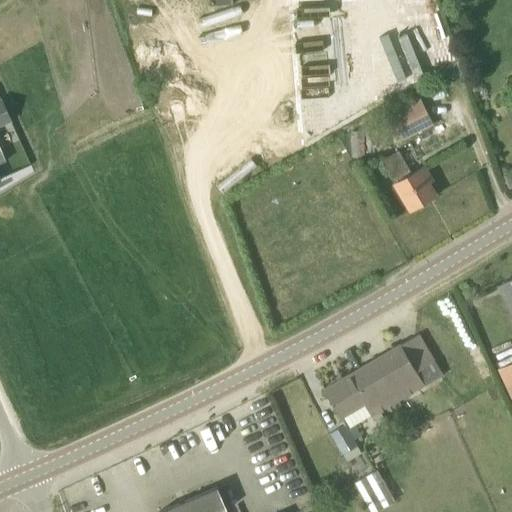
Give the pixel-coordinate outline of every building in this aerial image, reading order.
[(397,143),(433,125),(420,97),(384,115),(397,143)] [(0,123),(1,125),(11,120),(3,100),(0,101),(0,123)] [(364,131),(352,131),(353,158),(366,157),(364,131)] [(411,174),(398,151),(381,159),(410,210),(435,195),(428,183),(432,180),(424,166),(411,174)] [(511,277),(499,285),(511,307),(511,277)] [(428,352),(418,335),(324,389),(338,417),(366,402),(372,414),(442,376),(428,352)] [(511,360),(497,368),(511,401),(511,360)] [(348,461),(358,455),(362,453),(345,424),(331,433),(348,461)] [(354,478),(368,511),(370,511),(394,502),(379,468),(354,478)] [(223,511),(224,511),(227,510),(217,487),(158,511),(223,511)]
